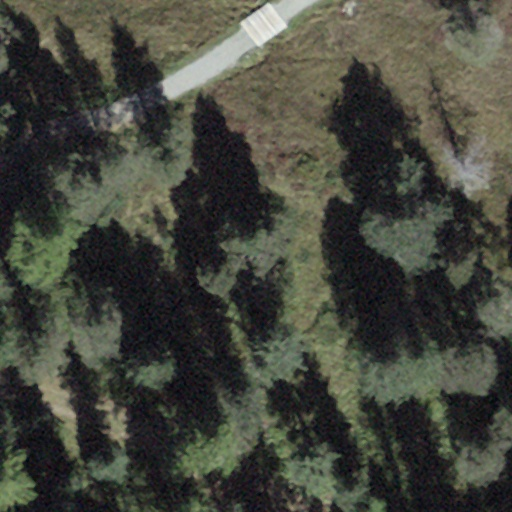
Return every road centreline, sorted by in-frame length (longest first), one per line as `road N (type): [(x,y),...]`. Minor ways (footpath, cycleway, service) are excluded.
road 1 (track): [(0,161),(36,137),(144,105),(302,0)]
road 2 (track): [(280,511),(112,421),(0,388)]
